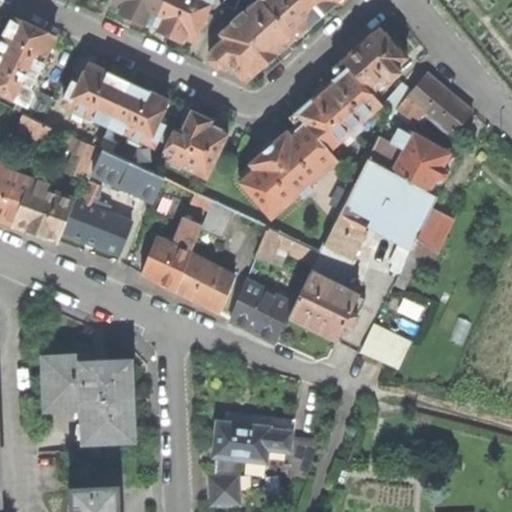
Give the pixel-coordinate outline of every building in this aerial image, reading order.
[(134,18),(150,26),(162,0),(114,0),(113,3),(120,6),(118,10),(134,18)] [(207,9),(211,0),(162,0),(150,26),(168,34),(184,41),(186,36),(193,40),(202,21),(203,21),(208,11),(207,9)] [(268,59),(291,40),(274,20),(277,18),(261,0),(256,0),(244,12),(242,10),(232,19),(234,21),(221,32),(224,38),(212,48),(209,57),(215,66),(245,80),(268,59)] [(261,0),(277,18),(274,20),(291,40),(336,0),(261,0)] [(23,111),(25,112),(43,121),(53,96),(39,90),(32,91),(30,86),(55,36),(13,18),(0,42),(0,91),(27,104),(23,111)] [(380,26),(342,58),(370,91),(386,77),(389,80),(399,71),(395,65),(405,56),(406,49),(403,45),(400,42),(393,41),(380,26)] [(317,91),(295,110),(328,149),(381,103),(370,91),(342,58),(333,65),(339,72),(317,91)] [(65,96),(68,105),(108,124),(128,81),(100,68),(88,63),(78,82),(73,79),(65,96)] [(412,89),(398,106),(417,121),(425,112),(452,134),(472,110),(449,91),(426,72),(412,89)] [(153,93),(128,81),(108,124),(150,144),(156,141),(164,124),(159,121),(168,100),(153,93)] [(392,113),(398,106),(412,89),(402,81),(382,105),(392,113)] [(237,178),(270,215),(336,158),(328,149),(295,110),(289,116),(295,123),(280,135),(249,162),(251,165),(237,178)] [(192,111),(181,134),(172,130),(163,148),(172,152),(169,159),(206,175),(227,130),(209,122),(210,119),(203,116),(192,111)] [(18,126),(47,139),(53,125),(43,121),(25,112),(18,126)] [(444,180),(456,155),(436,143),(412,131),(411,134),(398,128),(392,140),(404,147),(400,155),(389,148),(392,143),(378,135),(367,157),(428,190),(435,176),(444,180)] [(79,180),(93,144),(71,134),(65,146),(75,149),(65,174),(79,180)] [(135,215),(147,220),(164,177),(102,149),(92,171),(144,195),(135,215)] [(367,157),(344,203),(369,216),(403,234),(398,243),(410,250),(416,236),(437,251),(451,221),(428,211),(436,195),(428,190),(367,157)] [(0,217),(15,223),(31,183),(33,177),(7,169),(9,164),(0,160),(0,217)] [(90,241),(118,252),(131,220),(88,202),(97,182),(83,176),(75,198),(62,230),(90,241)] [(58,238),(62,230),(75,198),(47,189),(49,184),(38,180),(36,185),(31,183),(15,223),(36,230),(58,238)] [(212,200),(197,193),(193,201),(208,209),(212,200)] [(227,207),(212,200),(208,209),(202,223),(217,229),(227,207)] [(351,252),(369,216),(344,203),(325,239),(351,252)] [(158,279),(176,289),(191,251),(202,223),(186,216),(175,243),(157,236),(142,270),(158,279)] [(287,248),(314,261),(319,250),(266,225),(256,252),(281,262),(287,248)] [(335,283),(351,252),(325,239),(319,250),(314,261),(309,271),(335,283)] [(202,303),(220,312),(236,274),(191,251),(176,289),(202,303)] [(351,327),(365,298),(335,283),(309,271),(297,294),(286,318),(312,331),(335,341),(343,324),(351,327)] [(251,327),(275,339),(286,318),(297,294),(291,291),(287,300),(245,279),(230,317),(251,327)] [(366,353),(406,367),(416,338),(375,324),(366,353)] [(86,436),(129,435),(126,362),(103,363),(84,364),(84,356),(45,358),(47,405),(85,403),(86,436)] [(251,460),(266,462),(268,446),(291,448),(288,477),(306,479),(320,442),(292,439),(294,422),(258,418),(229,414),(228,423),(218,422),(215,456),(218,457),(251,460)] [(218,467),(218,476),(239,474),(244,474),(251,460),(218,457),(218,467)] [(209,507),(241,505),(239,474),(218,476),(208,476),(209,507)] [(115,511),(115,486),(73,488),(74,511),(115,511)]
